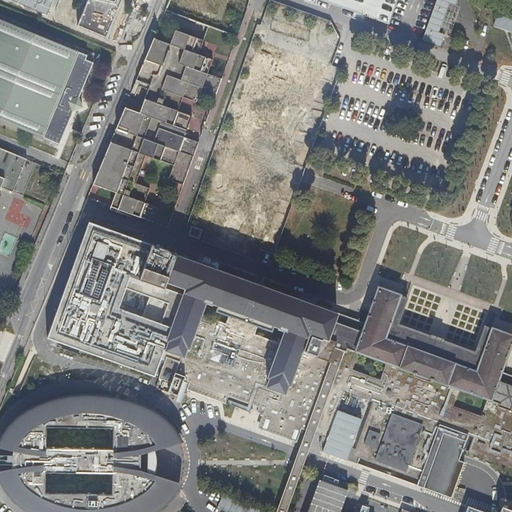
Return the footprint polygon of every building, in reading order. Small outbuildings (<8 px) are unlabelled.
[(6,0),(48,14),(52,0),(6,0)] [(92,0),(81,26),(104,36),(118,0),(92,0)] [(322,0),(388,23),(396,0),(322,0)] [(435,0),(422,40),(442,47),(458,0),(435,0)] [(511,17),(498,13),(494,24),(511,31),(511,17)] [(0,117),(61,143),(74,110),(84,106),(80,97),(96,58),(0,18),(0,117)] [(117,192),(112,205),(119,208),(154,223),(160,209),(146,203),(152,189),(137,183),(148,157),(176,168),(170,182),(185,189),(203,146),(188,140),(196,120),(183,114),(188,100),(203,106),(209,92),(222,97),(228,83),(214,78),(220,64),(206,58),(212,44),(175,29),(170,43),(155,37),(136,82),(150,88),(141,111),(126,105),(94,183),(117,192)] [(0,192),(2,187),(13,191),(27,158),(0,147),(0,192)] [(137,277),(147,250),(86,230),(47,339),(99,357),(115,313),(120,315),(122,310),(117,308),(124,289),(129,291),(131,286),(126,284),(130,274),(137,277)] [(313,433),(325,437),(341,390),(370,401),(376,403),(356,457),(423,482),(421,488),(449,499),(462,463),(457,461),(466,435),(472,437),(466,452),(511,468),(511,376),(501,372),(511,341),(511,335),(491,328),(490,329),(478,363),(387,330),(399,296),(400,294),(378,286),(364,323),(316,305),(314,302),(301,297),(299,299),(214,268),(212,264),(201,261),(198,262),(149,244),(147,250),(137,277),(130,274),(126,284),(131,286),(129,291),(124,289),(117,308),(122,310),(120,315),(115,313),(99,357),(122,366),(119,375),(129,379),(132,369),(151,377),(158,358),(162,360),(156,378),(168,383),(165,392),(172,395),(172,394),(173,393),(173,392),(174,391),(175,391),(175,390),(176,389),(176,388),(177,387),(178,385),(179,384),(179,383),(180,382),(185,385),(184,390),(223,404),(226,396),(256,407),(254,412),(264,416),(259,428),(290,439),(295,427),(304,430),(313,433)] [(478,363),(490,329),(484,326),(475,352),(438,339),(398,324),(407,298),(399,296),(387,330),(478,363)] [(147,511),(148,511),(152,509),(153,509),(154,508),(155,507),(157,506),(162,502),(163,501),(164,500),(165,499),(170,494),(174,489),(145,474),(145,451),(176,438),(175,435),(171,429),(169,427),(168,426),(163,420),(161,419),(161,418),(158,416),(156,414),(148,409),(147,409),(144,408),(142,407),(140,407),(135,404),(132,403),(130,402),(129,402),(126,401),(124,401),(111,397),(108,397),(106,396),(92,395),(78,394),(77,395),(66,395),(62,396),(50,399),(49,399),(33,405),(32,405),(31,405),(29,407),(28,408),(25,409),(21,411),(19,414),(14,418),(13,419),(11,421),(7,427),(5,430),(4,430),(3,432),(2,435),(0,438),(0,445),(13,449),(12,454),(19,454),(19,463),(12,463),(12,468),(0,470),(0,479),(0,480),(3,484),(5,488),(12,496),(18,502),(23,505),(31,510),(34,511),(147,511)] [(376,403),(370,401),(351,455),(356,457),(376,403)] [(335,410),(325,437),(320,451),(344,460),(359,419),(335,410)] [(235,414),(232,422),(243,426),(246,417),(235,414)] [(273,511),(284,511),(313,433),(304,430),(273,511)] [(12,454),(0,453),(0,462),(12,463),(19,463),(19,454),(12,454)] [(337,511),(345,490),(317,480),(304,511),(407,511),(399,509),(398,511),(337,511)] [(221,497),(217,510),(223,511),(252,511),(254,508),(221,497)]
